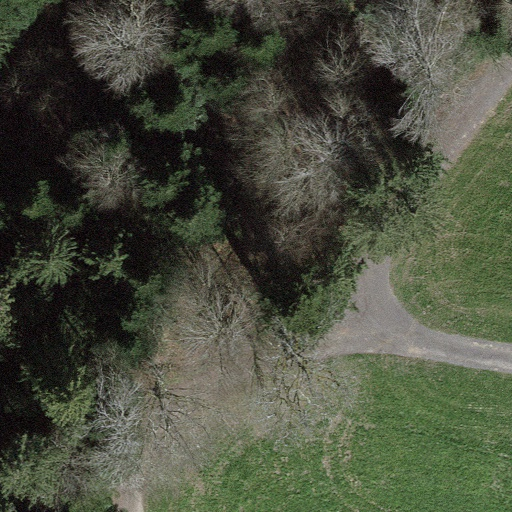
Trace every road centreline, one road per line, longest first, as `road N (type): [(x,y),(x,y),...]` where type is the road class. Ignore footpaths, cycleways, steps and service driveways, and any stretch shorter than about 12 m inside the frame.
road 1 (track): [(511,34),(358,195),(371,338)]
road 2 (unclassified): [(195,376),(371,338),(511,362)]
road 3 (track): [(143,511),(142,440),(195,376)]
